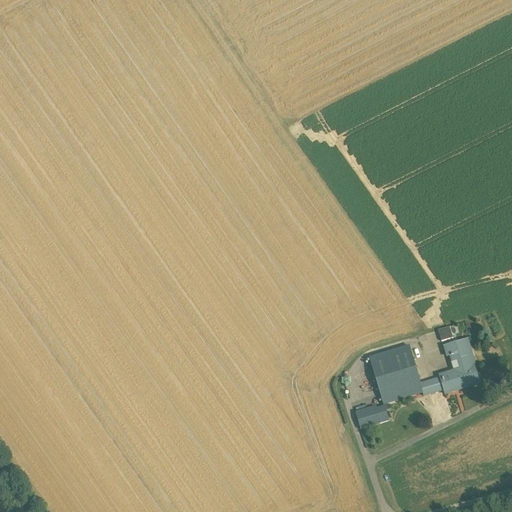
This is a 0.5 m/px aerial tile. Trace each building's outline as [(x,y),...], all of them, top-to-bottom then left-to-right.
[(450,327),(438,331),(442,342),(453,339),(450,327)] [(467,341),(445,347),(448,357),(451,356),(453,363),(458,361),(460,368),(474,364),(467,341)] [(409,347),(370,359),(384,408),(386,411),(389,410),(387,404),(423,393),(421,385),(409,347)] [(474,364),(460,368),(460,370),(439,376),(440,379),(443,391),(445,395),(455,392),(455,391),(480,384),(474,364)] [(440,379),(421,385),(423,393),(424,397),(443,391),(440,379)] [(384,408),(377,410),(376,408),(356,414),(361,430),(389,421),(386,411),(384,408)]
